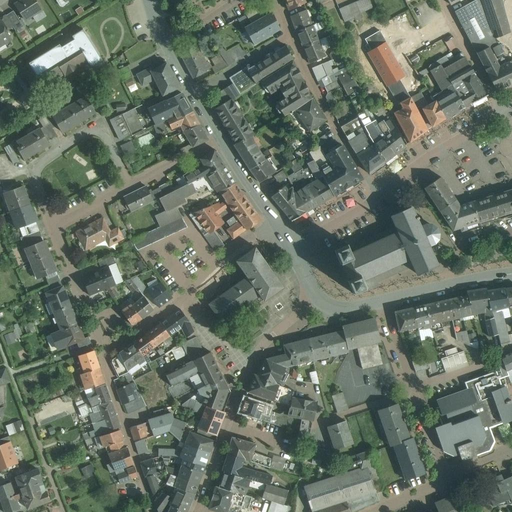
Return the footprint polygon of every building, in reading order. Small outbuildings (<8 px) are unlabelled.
[(34,0),(22,0),(15,5),(25,20),(41,10),(34,0)] [(284,0),(288,11),(306,3),(304,0),(284,0)] [(369,0),(360,0),(355,2),(360,13),(361,13),(373,8),(369,0)] [(511,56),(508,49),(495,39),(492,32),(480,0),(475,0),(454,12),(460,24),(476,53),(487,73),(496,91),(511,83),(511,56)] [(480,0),(492,32),(495,39),(510,32),(501,0),(480,0)] [(355,2),(338,9),(343,20),(354,16),(360,13),(355,2)] [(306,10),(290,16),(296,32),(311,26),(311,23),(306,10)] [(23,26),(13,11),(6,16),(13,26),(12,27),(15,31),(23,26)] [(323,20),(320,11),(314,13),(317,20),(311,23),(311,26),(312,25),(319,22),(323,20)] [(268,12),(241,26),(251,45),(279,30),(268,12)] [(6,16),(5,16),(0,19),(0,24),(5,32),(12,27),(6,16)] [(0,44),(9,39),(5,32),(0,24),(0,44)] [(311,26),(296,32),(303,48),(319,41),(317,37),(321,36),(318,30),(314,31),(312,25),(311,26)] [(83,30),(72,36),(77,44),(24,74),(31,86),(46,77),(48,80),(62,71),(64,74),(87,60),(91,66),(101,60),(83,30)] [(429,46),(423,35),(408,43),(416,58),(431,49),(429,46)] [(319,41),(303,48),(309,63),(325,56),(319,41)] [(186,65),(202,56),(196,42),(179,51),(186,65)] [(238,44),(220,54),(224,61),(228,66),(246,56),(238,44)] [(247,70),(256,84),(262,80),(292,62),(293,61),(285,46),(247,70)] [(404,87),(400,79),(380,46),(369,53),(374,63),(372,64),(375,70),(378,69),(398,105),(400,103),(410,98),(408,94),(404,87)] [(448,60),(440,65),(448,78),(469,66),(461,52),(448,60)] [(202,56),(186,65),(193,79),(203,73),(209,69),(204,62),(205,61),(202,56)] [(445,56),(430,65),(428,67),(442,91),(447,88),(450,92),(454,90),(452,85),(448,78),(440,65),(448,60),(445,56)] [(329,60),(332,69),(338,67),(335,58),(329,60)] [(224,61),(211,68),(215,73),(228,66),(224,61)] [(297,69),(296,69),(292,62),(262,80),(266,87),(270,93),(279,88),(285,98),(277,103),(285,116),(291,113),(295,110),(311,99),(310,99),(307,92),(308,92),(304,84),(303,84),(299,77),(300,76),(297,69)] [(166,63),(153,70),(152,67),(136,75),(142,86),(154,79),(162,96),(178,88),(166,63)] [(323,64),(312,69),(314,75),(325,70),(323,64)] [(128,66),(117,71),(123,82),(133,76),(128,66)] [(469,66),(448,78),(452,85),(457,82),(474,73),(470,66),(469,66)] [(328,76),(326,77),(330,84),(339,79),(338,77),(349,71),(346,67),(335,72),(328,76)] [(246,68),(229,78),(232,84),(239,95),(249,89),(256,84),(247,70),(246,68)] [(325,70),(314,75),(317,82),(326,77),(328,76),(325,70)] [(359,88),(349,71),(338,77),(339,79),(342,85),(347,95),(356,91),(359,88)] [(474,73),(457,82),(461,90),(469,104),(487,95),(474,73)] [(330,84),(324,87),(327,93),(342,85),(339,79),(330,84)] [(85,80),(78,85),(84,95),(90,91),(85,80)] [(256,84),(249,89),(253,95),(266,87),(262,80),(256,84)] [(232,84),(214,96),(220,106),(231,99),(232,99),(239,95),(232,84)] [(450,92),(443,97),(440,93),(433,97),(434,100),(435,101),(445,119),(459,110),(464,107),(456,93),(454,90),(450,92)] [(469,104),(461,90),(456,93),(464,107),(469,104)] [(365,109),(356,91),(347,95),(357,114),(362,111),(365,109)] [(416,97),(413,91),(408,94),(410,98),(416,109),(421,106),(416,97)] [(182,94),(149,109),(156,126),(163,122),(166,120),(174,116),(176,120),(192,112),(182,94)] [(435,101),(434,100),(433,97),(426,101),(422,94),(416,97),(421,106),(432,127),(445,119),(435,101)] [(85,97),(72,105),(70,106),(79,122),(94,113),(95,113),(86,97),(85,97)] [(416,109),(410,98),(400,103),(403,108),(393,113),(397,120),(398,120),(402,127),(401,128),(409,143),(427,130),(416,109)] [(225,126),(242,116),(232,99),(231,99),(220,106),(214,109),(225,126)] [(325,120),(311,99),(295,110),(309,130),(325,120)] [(141,105),(122,115),(131,136),(146,130),(149,121),(141,105)] [(70,106),(53,116),(52,116),(58,125),(62,132),(79,122),(70,106)] [(370,123),(362,111),(357,114),(358,116),(364,126),(370,123)] [(51,112),(45,115),(49,123),(53,128),(58,125),(52,116),(53,116),(51,112)] [(192,112),(176,120),(174,116),(166,120),(171,129),(180,125),(196,119),(192,112)] [(49,123),(45,115),(39,119),(43,126),(49,123)] [(122,115),(110,120),(120,141),(131,136),(122,115)] [(242,116),(225,126),(236,143),(250,136),(253,135),(242,116)] [(364,126),(358,116),(340,127),(351,146),(356,155),(374,144),(368,135),(364,126)] [(196,119),(180,125),(183,131),(200,124),(196,119)] [(377,123),(375,120),(370,123),(364,126),(368,135),(374,144),(384,162),(395,154),(384,136),(377,123)] [(405,146),(389,120),(385,123),(383,120),(377,123),(384,136),(395,154),(405,146)] [(166,131),(163,122),(156,126),(153,127),(157,135),(166,131)] [(53,128),(49,123),(43,126),(51,139),(57,136),(53,128)] [(200,124),(183,131),(192,148),(208,140),(200,124)] [(51,139),(43,126),(40,128),(39,128),(27,136),(36,152),(48,145),(49,144),(47,141),(51,139)] [(503,133),(491,129),(487,142),(499,145),(503,133)] [(36,152),(27,136),(14,143),(24,159),(36,152)] [(250,136),(236,143),(233,145),(249,170),(265,160),(250,136)] [(131,141),(120,146),(124,155),(135,151),(131,141)] [(374,144),(356,155),(369,174),(384,162),(374,144)] [(325,156),(320,146),(309,152),(313,160),(320,173),(331,166),(325,156)] [(342,146),(327,155),(333,165),(348,156),(342,146)] [(215,149),(201,158),(205,165),(196,171),(194,168),(183,175),(189,183),(206,175),(224,166),(215,149)] [(331,166),(320,173),(323,177),(323,176),(333,195),(361,179),(348,156),(333,165),(331,166)] [(265,160),(249,170),(259,183),(276,172),(266,159),(265,160)] [(296,159),(288,164),(295,173),(302,169),(296,159)] [(320,173),(313,160),(312,161),(307,164),(309,167),(303,171),(310,184),(321,203),(333,195),(323,176),(323,177),(320,173)] [(235,183),(224,166),(206,175),(215,189),(217,192),(218,191),(235,183)] [(283,170),(274,176),(277,182),(287,176),(283,170)] [(303,171),(296,175),(297,176),(289,181),(293,187),(292,188),(295,193),(310,184),(303,171)] [(163,196),(159,198),(165,211),(154,216),(159,227),(181,217),(175,206),(186,200),(184,197),(207,186),(210,192),(215,189),(206,175),(189,183),(174,191),(169,193),(163,196)] [(424,188),(439,210),(455,200),(441,177),(424,188)] [(170,181),(165,184),(169,193),(174,191),(170,181)] [(235,183),(218,191),(225,200),(220,205),(224,209),(229,205),(229,206),(243,195),(235,183)] [(165,184),(159,187),(160,188),(163,196),(169,193),(165,184)] [(275,184),(266,191),(271,197),(279,190),(275,184)] [(292,187),(290,189),(287,184),(279,190),(271,197),(292,222),(306,212),(295,193),(292,188),(292,187)] [(310,184),(295,193),(306,212),(321,203),(310,184)] [(23,186),(4,193),(11,211),(29,204),(23,186)] [(147,187),(125,197),(130,210),(138,206),(139,208),(159,198),(163,196),(160,188),(150,193),(147,186),(146,186),(147,187)] [(511,214),(511,189),(510,190),(500,193),(507,216),(511,214)] [(507,216),(500,193),(472,202),(480,225),(507,216)] [(243,195),(229,206),(234,213),(246,230),(261,219),(243,195)] [(461,231),(480,225),(472,202),(460,205),(455,200),(439,210),(453,230),(459,228),(461,231)] [(218,203),(194,212),(209,234),(213,231),(224,223),(218,215),(224,210),(224,209),(220,205),(218,203)] [(29,204),(11,211),(14,219),(13,219),(14,220),(17,228),(37,221),(34,211),(32,212),(29,204)] [(395,227),(353,246),(353,245),(349,246),(350,247),(349,248),(348,245),(334,251),(353,294),(367,288),(366,286),(413,265),(417,275),(425,271),(426,272),(430,271),(429,269),(437,266),(428,246),(434,244),(434,242),(436,240),(438,236),(438,232),(436,229),(433,226),(430,225),(426,225),(426,224),(420,227),(416,219),(418,218),(417,217),(416,217),(411,207),(391,216),(395,227)] [(209,234),(194,212),(189,214),(205,237),(209,234)] [(246,230),(234,213),(232,215),(233,216),(226,221),(230,227),(226,230),(233,239),(246,230)] [(159,227),(132,240),(134,247),(137,250),(187,227),(181,217),(159,227)] [(95,223),(76,233),(85,249),(92,245),(93,246),(112,236),(110,232),(102,218),(94,222),(95,223)] [(37,223),(25,228),(27,235),(39,230),(37,223)] [(117,228),(110,232),(112,236),(113,235),(117,242),(123,238),(117,228)] [(27,235),(20,237),(23,244),(42,237),(39,230),(27,235)] [(209,234),(205,237),(215,251),(223,245),(213,231),(209,234)] [(44,241),(25,248),(31,263),(49,255),(44,241)] [(247,276),(260,295),(279,281),(255,247),(236,261),(247,276)] [(49,255),(31,263),(37,279),(55,271),(49,255)] [(108,266),(108,267),(115,264),(112,256),(98,261),(101,269),(108,266)] [(115,264),(108,267),(116,285),(122,282),(115,264)] [(101,269),(82,277),(89,296),(106,289),(112,286),(116,285),(108,267),(108,266),(101,269)] [(57,274),(46,279),(49,285),(59,280),(57,274)] [(260,295),(247,276),(208,304),(221,323),(260,295)] [(131,279),(124,282),(132,292),(138,289),(131,279)] [(59,280),(49,285),(51,290),(62,286),(59,280)] [(161,283),(147,290),(151,297),(163,287),(161,283)] [(51,290),(45,293),(54,313),(70,306),(62,286),(51,290)] [(112,286),(106,289),(112,298),(118,294),(112,286)] [(151,297),(158,306),(170,295),(163,287),(151,297)] [(504,288),(486,291),(491,311),(495,310),(509,307),(504,288)] [(486,289),(467,292),(468,295),(472,315),(484,312),(491,311),(486,291),(486,289)] [(468,295),(458,298),(462,317),(472,315),(468,295)] [(153,309),(144,297),(135,304),(131,299),(128,302),(131,306),(142,320),(153,309)] [(458,298),(448,300),(452,320),(462,317),(458,298)] [(448,300),(426,305),(431,325),(442,322),(452,320),(448,300)] [(426,305),(414,308),(418,327),(423,326),(424,329),(431,327),(431,325),(426,305)] [(70,306),(54,313),(61,330),(77,324),(70,306)] [(142,320),(131,306),(121,311),(132,325),(142,320)] [(414,308),(395,312),(399,332),(409,329),(409,332),(419,330),(418,327),(414,308)] [(180,309),(160,323),(170,336),(181,328),(189,322),(180,309)] [(502,312),(496,313),(495,310),(491,311),(494,318),(498,335),(500,344),(509,342),(502,312)] [(491,311),(484,312),(485,320),(494,318),(491,311)] [(494,318),(485,320),(489,337),(498,335),(494,318)] [(375,319),(342,327),(343,330),(348,349),(356,347),(362,369),(382,364),(377,342),(380,341),(375,319)] [(189,322),(181,328),(186,338),(194,332),(189,322)] [(442,322),(431,325),(431,327),(433,336),(435,340),(445,337),(442,322)] [(170,336),(160,323),(153,329),(162,342),(170,336)] [(77,324),(61,330),(46,337),(51,349),(57,347),(58,349),(77,341),(84,339),(83,338),(77,324)] [(19,327),(13,329),(17,339),(23,336),(19,327)] [(162,342),(153,329),(145,334),(154,347),(162,342)] [(343,330),(308,339),(313,360),(348,352),(348,349),(343,330)] [(466,331),(455,334),(456,341),(470,346),(466,331)] [(11,332),(4,334),(7,343),(13,342),(11,332)] [(139,338),(148,352),(154,347),(145,334),(139,338)] [(88,337),(83,338),(84,339),(77,341),(79,347),(91,343),(88,337)] [(182,337),(174,343),(177,346),(181,343),(185,342),(182,337)] [(196,337),(181,344),(190,362),(192,361),(205,355),(196,337)] [(454,342),(450,344),(445,337),(435,340),(437,349),(441,348),(448,358),(449,358),(453,364),(455,364),(465,360),(463,357),(454,342)] [(148,352),(139,338),(133,343),(142,356),(148,352)] [(289,353),(274,357),(266,359),(286,367),(292,366),(313,360),(308,339),(287,344),(289,353)] [(133,343),(119,353),(122,358),(126,369),(127,371),(138,363),(136,360),(142,356),(144,359),(144,358),(142,356),(133,343)] [(171,350),(165,354),(168,362),(176,358),(171,350)] [(99,367),(93,351),(78,356),(84,372),(99,367)] [(198,373),(204,386),(228,389),(210,352),(205,355),(192,361),(198,373)] [(511,352),(502,358),(504,364),(507,371),(511,368),(511,352)] [(119,353),(111,358),(111,359),(110,361),(111,363),(111,362),(122,358),(119,353)] [(165,354),(148,364),(155,377),(171,369),(168,362),(165,354)] [(122,358),(111,362),(116,373),(126,369),(122,358)] [(425,358),(419,359),(421,370),(427,369),(425,358)] [(465,360),(455,364),(453,364),(454,370),(473,364),(471,358),(465,360)] [(268,380),(276,363),(266,359),(257,376),(268,380)] [(419,359),(412,361),(416,372),(421,370),(419,359)] [(190,362),(165,374),(171,387),(189,378),(198,373),(192,361),(190,362)] [(276,363),(268,380),(277,384),(280,379),(283,380),(284,378),(286,379),(288,374),(283,372),(286,367),(276,363)] [(507,371),(504,364),(494,368),(495,371),(496,371),(499,380),(508,376),(507,371)] [(84,372),(80,374),(85,389),(105,383),(99,367),(84,372)] [(126,369),(116,373),(119,378),(125,376),(129,374),(127,371),(126,369)] [(5,370),(0,371),(0,385),(9,382),(5,370)] [(467,433),(487,425),(511,416),(511,405),(509,398),(511,397),(511,393),(511,389),(503,392),(499,380),(496,371),(495,371),(467,381),(470,388),(436,400),(442,416),(445,417),(446,417),(448,422),(435,427),(440,443),(467,433)] [(316,372),(310,373),(312,383),(319,384),(316,372)] [(198,373),(189,378),(191,382),(194,380),(198,389),(204,386),(198,373)] [(257,376),(254,374),(247,392),(251,393),(273,401),(290,407),(292,398),(294,391),(277,384),(268,380),(257,376)] [(105,384),(95,388),(97,394),(101,404),(111,400),(105,384)] [(130,384),(117,390),(122,404),(123,403),(140,396),(136,388),(132,390),(130,384)] [(68,394),(65,386),(51,392),(54,399),(68,394)] [(220,411),(228,389),(204,386),(198,389),(197,389),(199,394),(204,396),(201,404),(206,406),(220,411)] [(342,392),(331,396),(337,413),(347,410),(342,392)] [(198,393),(190,399),(199,403),(201,404),(204,396),(199,394),(198,393)] [(97,394),(88,398),(91,407),(92,407),(101,404),(97,394)] [(140,396),(123,403),(128,414),(146,406),(141,396),(140,396)] [(263,405),(245,398),(240,412),(258,418),(263,405)] [(316,403),(292,398),(290,407),(289,415),(302,417),(312,419),(316,403)] [(199,403),(190,399),(182,404),(181,407),(203,414),(206,406),(201,404),(199,403)] [(111,402),(99,407),(100,410),(103,420),(116,415),(111,402)] [(397,404),(378,410),(378,411),(390,445),(390,446),(412,438),(409,439),(397,405),(397,404)] [(280,416),(268,412),(270,407),(263,405),(258,418),(263,420),(263,421),(287,429),(287,428),(287,427),(289,426),(291,420),(289,416),(289,415),(283,413),(280,415),(280,416)] [(220,411),(206,406),(203,414),(200,422),(219,429),(225,413),(220,411)] [(100,410),(89,414),(92,424),(103,420),(100,410)] [(171,414),(154,419),(155,421),(150,422),(152,428),(157,427),(170,423),(171,423),(172,419),(171,414)] [(116,415),(103,420),(108,433),(121,428),(116,415)] [(312,419),(302,417),(299,436),(309,438),(312,419)] [(185,423),(172,419),(171,423),(168,431),(179,441),(182,434),(185,423)] [(20,420),(13,423),(16,432),(23,430),(20,420)] [(219,429),(200,422),(196,420),(193,426),(216,435),(219,429)] [(150,421),(130,428),(134,441),(147,436),(145,431),(152,429),(152,428),(150,422),(150,421)] [(345,421),(327,427),(328,427),(335,449),(353,444),(352,443),(345,422),(345,421)] [(170,423),(157,427),(158,430),(159,430),(160,434),(168,431),(170,423)] [(15,433),(11,424),(6,426),(9,435),(15,433)] [(59,432),(57,425),(51,428),(53,434),(59,432)] [(467,433),(476,456),(489,451),(494,441),(487,425),(467,433)] [(119,430),(100,437),(104,448),(110,445),(122,441),(123,440),(119,430)] [(188,436),(182,434),(179,441),(185,444),(185,443),(210,452),(214,441),(190,432),(188,436)] [(476,456),(467,433),(440,443),(443,452),(453,456),(459,454),(462,461),(476,456)] [(255,444),(232,438),(228,453),(244,459),(269,468),(272,459),(253,453),(255,444)] [(412,438),(390,446),(393,445),(405,479),(405,480),(425,473),(424,473),(412,439),(412,438)] [(143,440),(134,443),(138,455),(147,452),(143,440)] [(122,441),(110,445),(112,451),(118,449),(119,451),(122,450),(125,449),(122,441)] [(210,452),(185,443),(185,444),(181,452),(177,450),(171,450),(158,449),(158,453),(156,453),(156,456),(161,455),(161,456),(171,456),(179,457),(183,458),(205,466),(210,452)] [(331,451),(308,446),(305,457),(322,461),(329,462),(331,451)] [(133,464),(127,448),(125,449),(122,450),(125,458),(128,466),(133,464)] [(112,463),(125,458),(122,450),(119,451),(109,455),(112,463)] [(372,450),(356,455),(361,468),(361,469),(377,464),(372,450)] [(244,459),(228,453),(222,470),(224,471),(239,475),(243,463),(244,459)] [(361,468),(356,455),(347,458),(338,460),(340,467),(348,465),(351,471),(361,468)] [(161,456),(152,458),(157,476),(167,474),(163,462),(161,456)] [(125,458),(112,463),(115,471),(122,468),(128,466),(125,458)] [(157,476),(152,458),(140,462),(145,477),(153,475),(153,478),(155,477),(157,476)] [(183,458),(181,465),(202,473),(205,466),(183,458)] [(175,463),(163,462),(167,474),(171,475),(177,477),(179,470),(174,469),(175,463)] [(90,463),(80,467),(84,477),(94,473),(90,463)] [(115,471),(112,463),(107,465),(110,473),(115,471)] [(260,472),(245,468),(247,464),(243,463),(239,475),(250,479),(257,481),(260,472)] [(303,487),(311,511),(353,511),(379,501),(376,493),(373,483),(382,480),(377,464),(361,469),(361,468),(351,471),(303,487)] [(202,473),(181,465),(179,470),(177,477),(198,485),(202,473)] [(134,467),(127,470),(130,479),(138,476),(134,467)] [(38,469),(16,477),(20,488),(21,493),(43,485),(40,478),(41,478),(38,469)] [(124,472),(116,474),(118,478),(119,482),(120,483),(130,479),(127,470),(124,472)] [(239,475),(224,471),(218,487),(243,495),(245,495),(248,486),(250,479),(239,475)] [(272,476),(260,472),(257,481),(266,484),(270,485),(272,476)] [(511,475),(503,480),(500,474),(483,482),(493,506),(510,499),(511,503),(511,475)] [(155,477),(153,478),(153,475),(145,477),(152,496),(159,488),(155,477)] [(177,477),(171,475),(166,484),(174,487),(177,488),(195,494),(198,485),(177,477)] [(257,481),(250,479),(248,486),(264,491),(266,484),(257,481)] [(9,482),(0,485),(0,498),(1,500),(21,493),(20,488),(12,491),(9,482)] [(283,506),(288,491),(266,484),(264,491),(262,498),(271,501),(283,506)] [(45,490),(43,485),(21,493),(23,497),(27,509),(49,500),(45,490)] [(218,487),(216,486),(209,508),(220,511),(225,511),(229,503),(239,506),(243,495),(218,487)] [(195,494),(177,488),(172,498),(169,505),(185,511),(186,511),(191,504),(195,494)] [(172,498),(162,492),(155,503),(157,511),(160,511),(166,507),(169,505),(172,498)] [(23,497),(21,493),(1,500),(5,511),(10,511),(19,509),(16,500),(23,497)] [(239,506),(248,509),(252,497),(245,495),(243,495),(239,506)] [(465,511),(458,496),(453,499),(452,496),(434,503),(438,511),(465,511)] [(252,497),(248,509),(253,510),(257,499),(252,497)] [(125,499),(111,505),(113,509),(128,504),(125,499)] [(283,506),(271,501),(267,511),(286,511),(287,506),(283,506)] [(246,511),(247,511),(248,509),(239,506),(229,503),(225,511),(246,511)]
